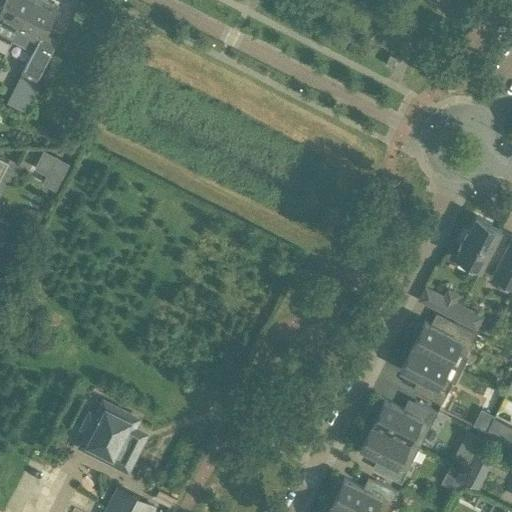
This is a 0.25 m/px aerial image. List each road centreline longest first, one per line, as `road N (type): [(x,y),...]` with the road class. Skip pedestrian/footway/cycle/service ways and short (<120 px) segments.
road 1 (residential): [(453,173),(440,221),(291,511)]
road 2 (residential): [(433,134),(157,0)]
